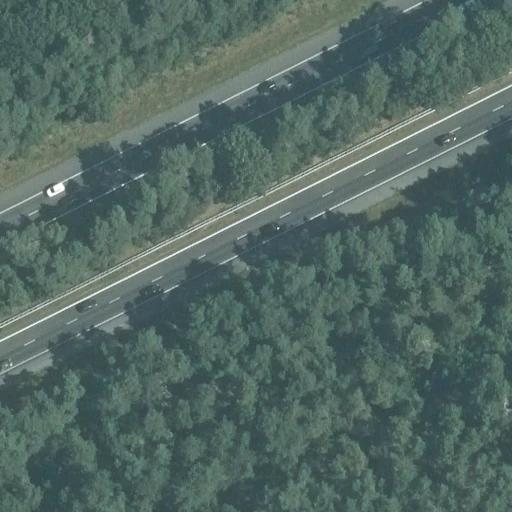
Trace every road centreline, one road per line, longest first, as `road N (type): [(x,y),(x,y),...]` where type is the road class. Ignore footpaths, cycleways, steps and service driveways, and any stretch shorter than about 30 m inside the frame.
road 1 (motorway): [(0,363),(511,108)]
road 2 (motorway): [(447,0),(0,223)]
